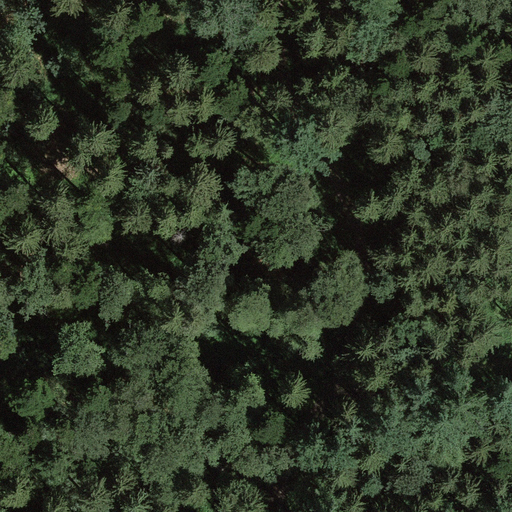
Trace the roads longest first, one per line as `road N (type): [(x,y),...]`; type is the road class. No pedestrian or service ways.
road 1 (track): [(305,414),(363,264),(276,70),(280,0)]
road 2 (track): [(273,511),(277,479),(305,414),(511,361)]
